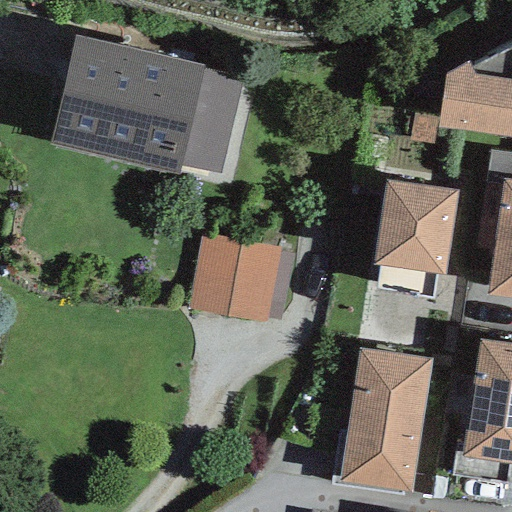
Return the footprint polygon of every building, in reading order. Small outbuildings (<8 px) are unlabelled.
[(256,85),(82,46),(61,145),(234,183),(256,85)] [(511,93),(446,82),(438,132),(511,144),(511,93)] [(454,195),(383,181),(366,262),(438,277),(454,195)] [(511,194),(502,194),(492,302),(511,304),(511,194)] [(201,228),(196,294),(276,300),(282,235),(201,228)] [(511,348),(479,342),(459,449),(511,458),(511,348)] [(428,373),(355,359),(332,485),(404,499),(428,373)]
